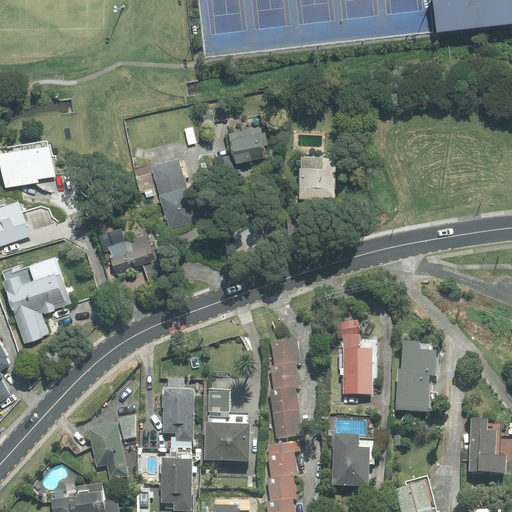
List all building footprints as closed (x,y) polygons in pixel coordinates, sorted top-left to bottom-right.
[(511,0),(430,0),(434,31),(511,23),(511,0)] [(263,127),(231,133),(236,159),(238,158),(239,163),(255,160),(254,155),(268,152),(267,145),(270,145),(267,131),(264,132),(263,127)] [(55,146),(3,154),(8,187),(60,179),(55,146)] [(325,198),(338,198),(340,157),(305,156),(304,168),(302,167),(301,199),(325,200),(325,198)] [(182,159),(154,166),(169,229),(198,222),(182,159)] [(25,198),(0,206),(0,246),(37,234),(25,198)] [(313,216),(290,217),(290,232),(313,231),(313,216)] [(259,230),(256,221),(237,227),(239,234),(236,236),(238,242),(230,244),(234,257),(265,247),(264,244),(270,241),(268,234),(266,235),(264,228),(259,230)] [(127,226),(102,233),(114,272),(146,263),(152,284),(173,277),(159,230),(131,238),(127,226)] [(24,274),(9,279),(28,342),(47,337),(46,335),(52,333),(45,312),(48,311),(48,312),(59,309),(59,307),(75,303),(60,256),(32,264),(37,279),(27,282),(24,274)] [(350,338),(347,395),(377,397),(379,351),(367,350),(367,336),(363,336),(361,321),(339,324),(340,340),(350,338)] [(0,402),(15,395),(6,376),(9,375),(6,368),(16,363),(12,356),(14,355),(0,327),(0,402)] [(442,378),(444,353),(428,352),(429,345),(410,343),(407,371),(404,371),(400,412),(433,413),(436,378),(442,378)] [(298,345),(272,347),(274,368),(272,368),(274,390),(272,390),(275,417),(273,418),(275,436),(299,434),(297,414),(299,414),(297,389),(301,389),(298,345)] [(198,441),(201,391),(170,389),(167,435),(180,435),(180,439),(175,438),(174,448),(194,449),(195,448),(200,449),(201,441),(198,441)] [(233,418),(234,391),(211,390),(210,413),(214,413),(213,417),(233,418)] [(139,417),(123,420),(126,440),(139,438),(139,417)] [(495,421),(477,420),(474,473),(511,475),(511,472),(511,457),(502,457),(503,433),(494,433),(495,421)] [(257,426),(212,424),(209,461),(254,463),(257,426)] [(131,477),(121,425),(92,430),(99,468),(109,466),(112,481),(131,477)] [(337,486),(374,488),(377,449),(366,448),(366,437),(340,435),(337,486)] [(295,443),(267,446),(270,476),(266,476),(267,500),(265,500),(265,511),(291,511),(291,497),(293,497),(292,475),(297,474),(295,443)] [(188,511),(195,511),(198,461),(168,459),(165,504),(178,505),(177,511),(188,511)] [(437,511),(430,483),(398,491),(403,511),(437,511)] [(122,511),(121,501),(111,502),(110,493),(108,493),(107,484),(81,488),(83,497),(55,501),(56,511),(122,511)] [(452,511),(452,498),(443,498),(443,511),(452,511)]
